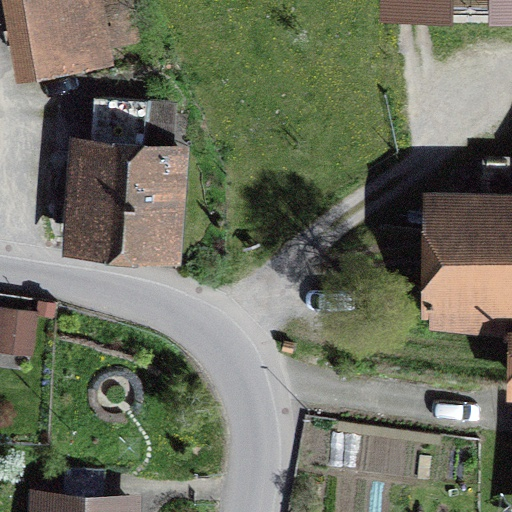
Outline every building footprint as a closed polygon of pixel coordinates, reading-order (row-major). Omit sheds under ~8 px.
[(23,0),(33,58),(99,47),(98,43),(133,37),(126,0),(23,0)] [(170,102),(96,96),(92,149),(166,155),(170,102)] [(166,155),(92,149),(85,237),(160,243),(164,204),(177,205),(181,156),(166,155)] [(485,199),(431,198),(428,323),(511,324),(511,156),(486,156),(485,199)] [(0,351),(39,352),(40,307),(1,306),(0,328),(0,351)] [(128,511),(130,499),(41,494),(40,511),(128,511)]
